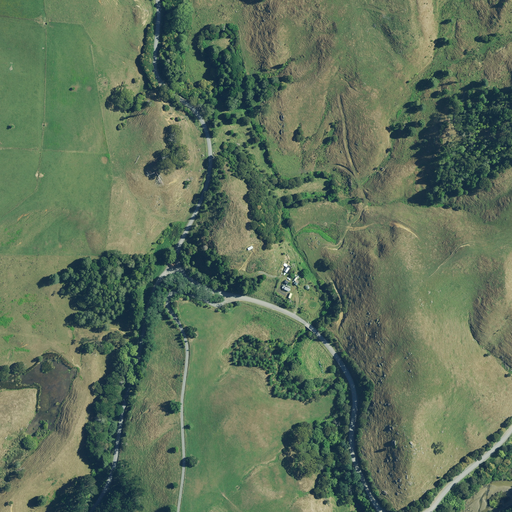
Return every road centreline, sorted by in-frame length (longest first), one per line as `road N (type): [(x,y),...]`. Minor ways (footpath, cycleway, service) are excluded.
road 1 (unclassified): [(382,511),(353,447),(358,392),(337,356),(287,311),(210,289),(178,264)]
road 2 (unclassified): [(158,0),(157,71),(199,110),(209,148),(178,264)]
road 3 (unclassified): [(178,264),(162,272),(149,297),(111,474),(90,511)]
